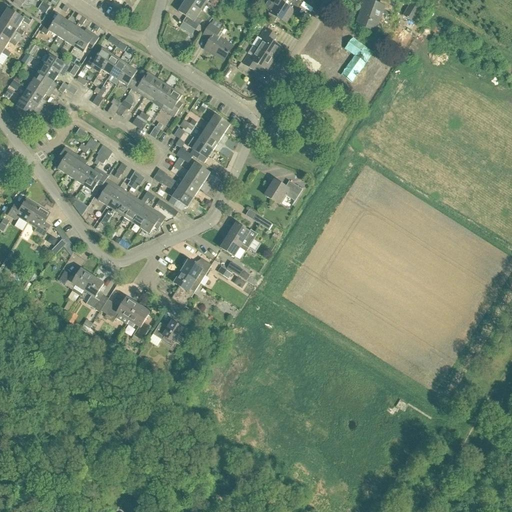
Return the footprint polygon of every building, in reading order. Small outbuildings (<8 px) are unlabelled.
[(187,0),(186,2),(202,11),(208,1),(216,6),(220,1),(218,0),(187,0)] [(293,3),(288,0),(268,0),(262,10),(286,24),(293,12),(289,9),(293,3)] [(391,13),(394,3),(385,0),(381,0),(379,5),(365,0),(359,16),(362,17),(358,26),(375,33),(382,15),(388,17),(390,13),(391,13)] [(186,2),(179,13),(187,18),(184,23),(196,31),(202,21),(198,18),(202,11),(186,2)] [(43,3),(39,10),(46,14),(50,8),(43,3)] [(413,23),(421,9),(411,3),(403,18),(413,23)] [(17,30),(18,28),(22,22),(29,26),(31,22),(24,17),(23,19),(8,9),(2,20),(17,30)] [(58,38),(68,22),(59,16),(56,22),(50,18),(41,33),(47,36),(49,32),(58,38)] [(263,30),(267,23),(261,19),(257,26),(263,30)] [(24,32),(18,28),(17,30),(2,20),(0,22),(0,33),(10,40),(11,39),(15,32),(22,36),(24,32)] [(221,31),(223,27),(213,21),(211,25),(221,31)] [(66,43),(76,28),(68,22),(58,38),(66,43)] [(223,61),(232,46),(219,38),(221,34),(220,33),(221,32),(210,25),(203,37),(210,41),(204,50),(210,54),(211,53),(223,61)] [(75,48),(85,33),(76,28),(66,43),(75,48)] [(258,49),(275,60),(282,48),(273,43),(277,36),(266,29),(260,39),(263,41),(258,49)] [(85,33),(75,48),(84,54),(88,48),(92,51),(100,39),(86,31),(85,33)] [(0,48),(4,51),(5,49),(9,43),(15,47),(18,43),(11,39),(10,40),(0,33),(0,48)] [(111,37),(108,42),(116,48),(120,42),(111,37)] [(352,84),(373,54),(353,40),(345,50),(355,57),(341,76),(352,84)] [(117,49),(124,53),(127,47),(120,43),(117,49)] [(34,57),(39,49),(32,45),(27,53),(34,57)] [(11,53),(5,49),(4,51),(0,48),(0,57),(2,54),(8,58),(11,53)] [(190,53),(206,69),(212,63),(195,48),(190,53)] [(235,60),(240,52),(235,49),(230,58),(235,60)] [(267,72),(275,60),(258,49),(253,58),(249,55),(243,65),(258,75),(262,69),(267,72)] [(99,75),(102,71),(112,56),(103,50),(100,56),(95,53),(86,66),(99,75)] [(338,82),(348,58),(336,53),(325,77),(338,82)] [(60,75),(59,76),(63,78),(63,77),(69,69),(68,68),(70,63),(71,63),(62,58),(60,62),(50,56),(44,65),(60,75)] [(102,71),(110,76),(120,61),(112,56),(102,71)] [(119,81),(128,66),(120,61),(110,76),(119,81)] [(248,76),(252,71),(241,64),(238,69),(248,76)] [(55,83),(59,76),(60,75),(44,65),(39,73),(55,83)] [(223,65),(217,72),(228,82),(235,75),(223,65)] [(132,90),(138,80),(134,77),(138,72),(128,66),(119,81),(132,90)] [(75,77),(80,70),(75,67),(70,75),(75,77)] [(51,88),(55,83),(39,73),(34,82),(52,94),(54,90),(51,88)] [(144,98),(157,80),(148,74),(143,83),(138,80),(132,90),(144,98)] [(20,85),(23,79),(17,75),(13,81),(20,85)] [(85,87),(88,82),(80,77),(77,82),(85,87)] [(144,98),(153,104),(165,85),(157,80),(144,98)] [(17,92),(21,86),(13,81),(9,87),(17,92)] [(50,98),(52,94),(34,82),(28,90),(44,100),(47,96),(50,98)] [(165,85),(153,104),(161,109),(173,91),(165,85)] [(44,100),(28,90),(23,99),(42,111),(47,103),(44,100)] [(174,118),(183,105),(179,103),(183,97),(173,91),(161,109),(161,110),(174,118)] [(55,108),(55,107),(57,104),(53,101),(54,100),(51,98),(48,103),(50,104),(55,108)] [(39,115),(42,111),(23,99),(17,107),(33,117),(36,113),(39,115)] [(111,104),(119,109),(122,105),(114,100),(111,104)] [(100,112),(102,104),(94,101),(91,109),(100,112)] [(122,106),(130,111),(133,107),(125,102),(122,106)] [(209,125),(224,135),(230,126),(215,116),(209,125)] [(42,118),(38,125),(42,128),(47,121),(42,118)] [(190,125),(195,128),(198,124),(193,121),(192,121),(190,120),(187,123),(190,125)] [(184,121),(180,127),(186,131),(187,128),(190,125),(187,123),(184,121)] [(219,143),(224,135),(209,125),(204,133),(219,143)] [(77,134),(85,140),(89,135),(80,130),(77,134)] [(214,152),(219,143),(204,133),(199,142),(214,152)] [(176,146),(181,149),(185,144),(180,141),(176,146)] [(199,142),(196,146),(191,143),(188,148),(193,151),(194,152),(202,157),(208,160),(214,152),(199,142)] [(67,176),(79,157),(66,148),(57,161),(62,165),(58,170),(67,176)] [(181,149),(176,157),(182,161),(187,153),(182,149),(181,149)] [(193,151),(191,155),(205,165),(208,160),(202,157),(194,152),(193,151)] [(75,181),(85,166),(88,162),(79,157),(67,176),(75,181)] [(180,167),(176,164),(173,168),(180,172),(182,168),(180,167)] [(190,173),(205,183),(211,174),(195,164),(190,173)] [(83,187),(93,171),(85,166),(75,181),(83,187)] [(100,189),(107,179),(109,177),(96,168),(93,171),(83,187),(93,193),(96,187),(100,189)] [(199,191),(205,183),(190,173),(184,181),(199,191)] [(199,191),(184,181),(180,178),(177,183),(172,180),(168,177),(165,181),(170,184),(179,190),(194,200),(199,191)] [(107,207),(120,188),(107,179),(100,189),(105,192),(99,202),(107,207)] [(188,209),(194,200),(179,190),(170,184),(165,181),(163,185),(173,191),(169,196),(171,197),(167,202),(177,209),(181,204),(188,209)] [(286,188),(275,182),(265,197),(279,206),(285,196),(295,203),(303,191),(290,183),(286,188)] [(115,212),(115,213),(128,194),(120,188),(107,207),(111,210),(108,212),(100,224),(105,228),(114,215),(113,215),(115,212)] [(148,199),(150,196),(146,193),(140,202),(136,199),(124,218),(132,224),(142,209),(148,200),(148,199)] [(124,218),(136,199),(128,194),(115,213),(124,218)] [(27,224),(37,206),(25,199),(20,208),(14,205),(7,216),(16,222),(18,219),(27,224)] [(156,205),(165,212),(169,207),(159,201),(156,205)] [(82,203),(77,210),(82,216),(88,207),(82,203)] [(37,206),(27,224),(35,229),(34,232),(43,238),(50,227),(44,223),(49,213),(37,206)] [(132,224),(141,229),(150,214),(142,209),(132,224)] [(232,210),(227,217),(236,223),(240,216),(232,210)] [(150,214),(141,229),(150,235),(155,228),(158,231),(166,220),(155,212),(152,215),(150,214)] [(256,224),(271,233),(274,228),(271,226),(272,225),(260,217),(256,224)] [(229,237),(248,249),(257,234),(251,231),(250,233),(236,224),(229,237)] [(63,244),(67,241),(57,227),(53,230),(63,244)] [(247,249),(248,249),(229,237),(221,249),(235,258),(240,249),(245,253),(247,249)] [(60,241),(49,251),(54,256),(65,245),(60,241)] [(189,262),(182,273),(201,285),(213,266),(202,260),(198,267),(189,262)] [(217,274),(227,280),(231,273),(215,263),(213,266),(220,270),(217,274)] [(246,281),(250,275),(230,263),(226,269),(246,281)] [(8,280),(15,268),(7,264),(1,275),(8,280)] [(84,291),(92,277),(82,270),(76,279),(70,275),(64,285),(73,291),(72,292),(80,297),(83,291),(84,291)] [(189,304),(201,285),(182,273),(175,284),(179,287),(171,299),(184,307),(187,303),(189,304)] [(258,281),(249,276),(246,281),(255,287),(258,281)] [(99,305),(104,297),(98,294),(104,285),(92,277),(84,291),(92,297),(87,305),(95,310),(98,304),(99,305)] [(99,305),(98,304),(95,310),(99,313),(100,311),(107,300),(108,299),(104,297),(99,305)] [(138,307),(138,306),(137,306),(138,305),(133,301),(132,303),(127,299),(121,308),(114,304),(107,315),(105,318),(114,324),(116,320),(126,326),(127,325),(129,321),(138,307)] [(69,312),(75,303),(70,300),(64,309),(69,312)] [(100,311),(107,315),(114,304),(107,300),(100,311)] [(140,307),(138,306),(138,307),(129,321),(127,325),(133,329),(135,325),(139,328),(134,336),(143,342),(151,328),(145,324),(151,314),(145,311),(146,310),(141,306),(140,307)] [(71,313),(66,320),(72,324),(78,317),(71,313)] [(172,347),(174,344),(175,344),(175,343),(179,345),(183,339),(179,337),(184,330),(172,323),(168,330),(160,325),(153,336),(156,337),(159,339),(161,341),(162,342),(170,347),(172,347)] [(84,325),(81,329),(86,333),(89,328),(84,325)] [(89,328),(86,333),(92,337),(95,332),(89,328)] [(132,362),(135,357),(128,353),(125,358),(132,362)]
